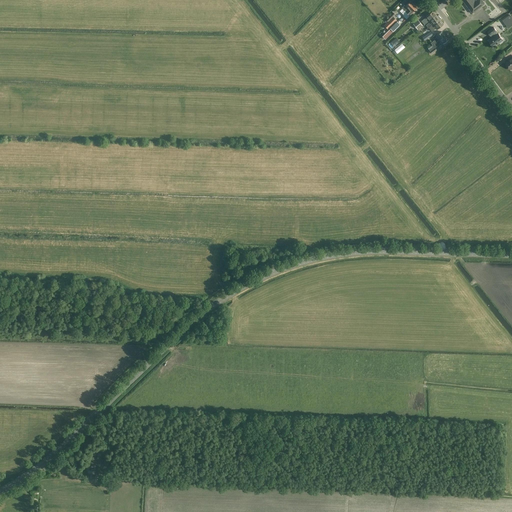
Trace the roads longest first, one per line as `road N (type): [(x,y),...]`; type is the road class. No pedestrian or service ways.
road 1 (tertiary): [(0,491),(36,470),(192,324),(257,279),(342,253),(511,255)]
road 2 (unclassified): [(511,109),(429,0)]
